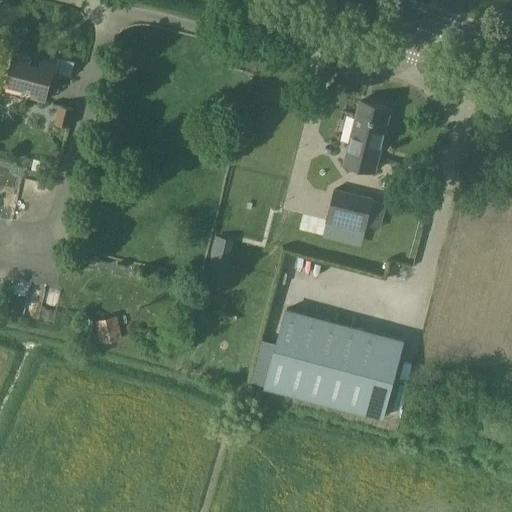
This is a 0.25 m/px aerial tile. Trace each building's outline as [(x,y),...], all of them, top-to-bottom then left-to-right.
[(49,89),(56,91),(61,73),(53,71),(55,64),(41,60),(40,65),(31,63),(32,58),(13,53),(5,84),(33,92),(31,97),(46,101),(49,89)] [(374,171),(390,108),(361,100),(344,163),(374,171)] [(73,107),(60,104),(55,122),(69,125),(73,107)] [(325,222),(365,232),(374,198),(334,187),(325,222)] [(404,339),(286,307),(264,386),(383,418),(404,339)]
